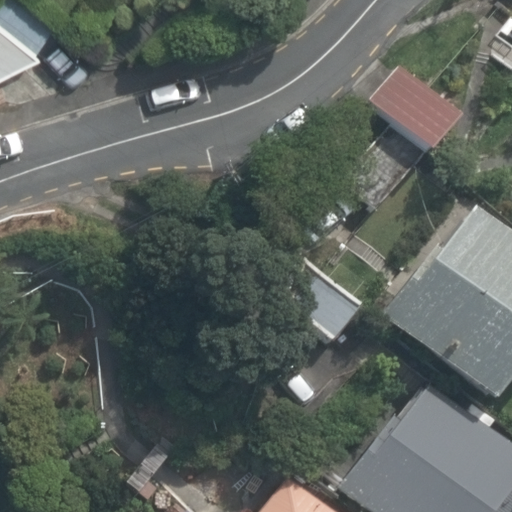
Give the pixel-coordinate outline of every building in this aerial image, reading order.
[(388,48),(349,88),(449,186),(488,146),(388,48)] [(511,371),(511,242),(473,208),(377,317),(480,408),(511,371)] [(0,357),(11,347),(0,336),(0,357)] [(487,511),(511,487),(511,473),(414,381),(320,479),(355,511),(487,511)] [(320,511),(282,479),(255,511),(320,511)]
